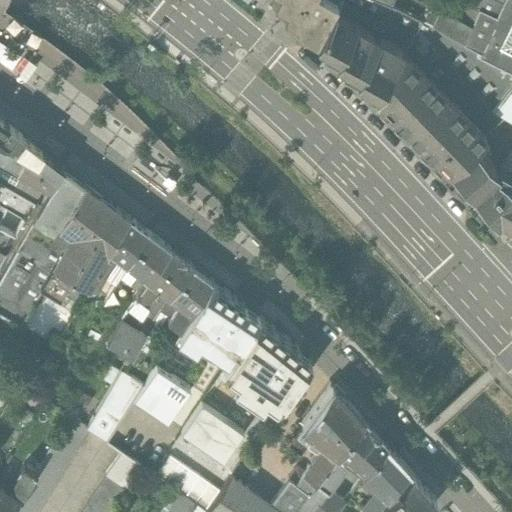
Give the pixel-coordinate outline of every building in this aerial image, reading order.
[(278,0),(280,4),(289,13),(315,36),(332,6),(335,0),(278,0)] [(384,0),(335,0),(332,6),(403,44),(419,17),(408,11),(384,0)] [(384,0),(408,11),(413,0),(384,0)] [(464,37),(420,16),(402,47),(484,131),(504,113),(491,106),(511,77),(511,0),(500,0),(495,12),(477,3),(476,4),(470,20),(464,37)] [(466,0),(457,0),(452,12),(470,20),(476,4),(466,0)] [(403,44),(332,6),(315,36),(375,92),(403,44)] [(44,59),(52,48),(35,35),(27,46),(44,59)] [(484,131),(402,47),(376,93),(446,165),(473,141),(484,131)] [(511,77),(491,106),(504,113),(511,117),(511,77)] [(41,150),(0,119),(0,136),(37,158),(41,150)] [(473,141),(446,165),(494,218),(498,213),(511,221),(511,178),(504,174),(496,169),(497,168),(473,141)] [(0,160),(18,170),(27,175),(35,162),(1,143),(0,144),(0,160)] [(62,166),(41,150),(37,158),(35,162),(27,175),(43,184),(50,188),(62,166)] [(127,215),(62,166),(50,188),(17,245),(88,286),(98,292),(106,277),(96,271),(105,254),(109,248),(127,215)] [(0,182),(5,185),(15,191),(20,181),(0,169),(0,182)] [(27,175),(18,170),(16,175),(22,178),(20,181),(15,191),(33,201),(43,184),(27,175)] [(15,191),(5,185),(0,193),(0,205),(6,209),(23,219),(33,201),(15,191)] [(23,219),(6,209),(0,218),(0,228),(13,236),(23,219)] [(127,215),(109,248),(128,262),(148,231),(127,215)] [(13,236),(0,228),(0,250),(3,253),(13,236)] [(169,247),(148,231),(128,262),(139,270),(147,276),(169,247)] [(88,286),(17,245),(0,274),(0,282),(33,303),(34,300),(41,303),(45,296),(54,302),(59,293),(72,301),(77,293),(81,296),(88,286)] [(135,293),(124,307),(126,308),(123,313),(130,318),(128,321),(145,330),(149,324),(170,292),(191,264),(169,247),(147,276),(135,293)] [(116,262),(105,254),(96,271),(106,277),(116,262)] [(191,264),(170,292),(180,300),(167,319),(180,327),(211,279),(191,264)] [(139,270),(127,287),(135,293),(147,276),(139,270)] [(115,282),(106,277),(98,292),(106,297),(108,293),(115,282)] [(260,316),(211,279),(180,327),(178,331),(212,352),(216,347),(232,357),(260,316)] [(33,303),(0,282),(0,313),(18,326),(33,303)] [(123,313),(106,343),(130,356),(145,330),(128,321),(130,318),(123,313)] [(299,347),(260,316),(232,357),(223,369),(236,378),(232,384),(236,387),(260,403),(264,397),(278,406),(310,360),(297,349),(299,347)] [(189,387),(156,365),(133,400),(166,422),(189,387)] [(120,370),(94,416),(87,428),(89,429),(106,441),(133,400),(143,383),(130,375),(130,376),(120,370)] [(331,383),(299,426),(310,434),(309,436),(317,442),(318,440),(326,446),(324,449),(320,447),(300,474),(312,482),(316,477),(361,415),(331,383)] [(201,403),(182,431),(222,460),(242,432),(201,403)] [(361,415),(316,477),(328,488),(347,462),(340,457),(344,452),(364,474),(387,444),(361,415)] [(36,472),(34,474),(20,496),(10,511),(36,511),(89,429),(87,428),(70,416),(36,472)] [(364,474),(361,478),(383,494),(379,499),(374,494),(358,511),(377,511),(411,471),(387,444),(364,474)] [(36,472),(23,464),(12,481),(14,487),(15,488),(13,492),(20,496),(34,474),(36,472)] [(387,511),(423,511),(435,498),(411,471),(382,507),(387,511)] [(285,511),(270,501),(230,474),(205,510),(206,510),(208,511),(285,511)] [(300,474),(292,484),(304,492),(312,482),(300,474)] [(106,477),(82,511),(110,511),(126,489),(106,477)] [(328,488),(316,477),(312,482),(304,492),(297,502),(308,511),(335,511),(336,511),(343,502),(328,488)] [(286,479),(270,501),(285,511),(289,511),(297,502),(304,492),(292,484),(286,479)] [(0,483),(0,511),(10,511),(20,496),(13,492),(0,483)] [(159,511),(189,511),(196,503),(175,489),(159,511)]
